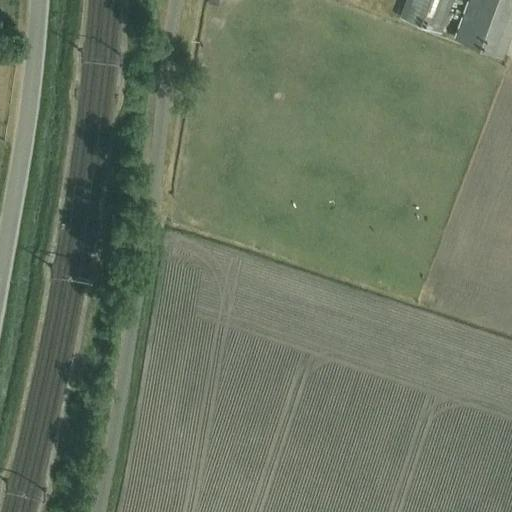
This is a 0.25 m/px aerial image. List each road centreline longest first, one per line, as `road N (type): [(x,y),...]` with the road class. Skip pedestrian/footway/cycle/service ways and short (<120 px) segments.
road 1 (unclassified): [(98,511),(146,241),(177,0)]
road 2 (unclassified): [(0,282),(39,0)]
